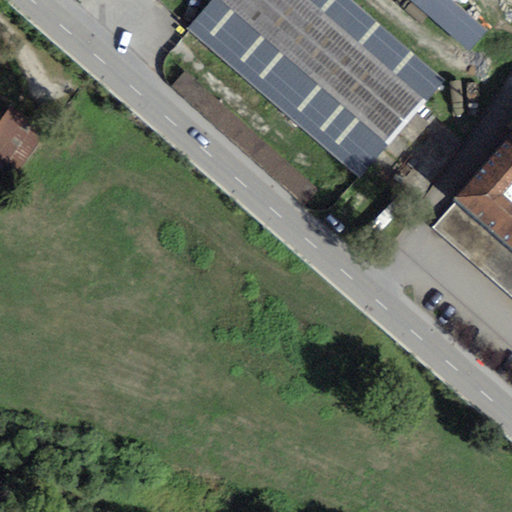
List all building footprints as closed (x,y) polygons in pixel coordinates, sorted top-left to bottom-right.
[(436,82),(343,0),(214,0),(192,25),(357,171),(436,82)] [(489,32),(451,0),(404,0),(469,55),(489,32)] [(0,162),(17,171),(41,129),(6,110),(0,120),(0,162)] [(457,203),(511,250),(511,136),(454,200),(457,203)] [(511,250),(457,203),(431,228),(511,298),(511,250)]
